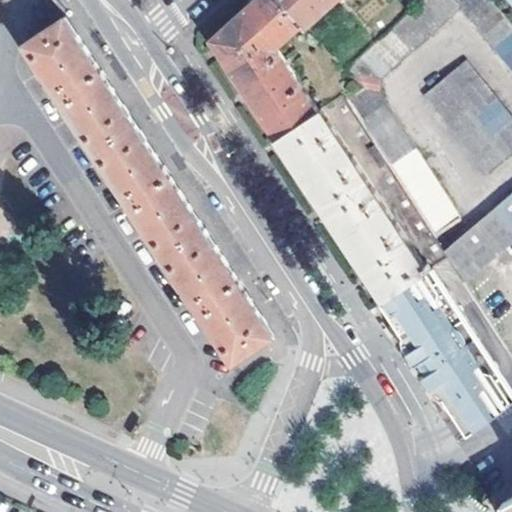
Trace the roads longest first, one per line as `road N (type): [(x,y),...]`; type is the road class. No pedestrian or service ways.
road 1 (residential): [(139,472),(187,365),(184,347),(34,126),(5,108)]
road 2 (tertiary): [(89,4),(188,150),(256,224)]
road 3 (tertiary): [(412,511),(394,429),(353,357),(310,311)]
road 4 (tertiary): [(256,224),(148,37)]
road 5 (tertiary): [(310,311),(311,360),(251,511)]
road 6 (secondary): [(139,472),(0,409)]
road 7 (secondary): [(0,458),(116,511)]
